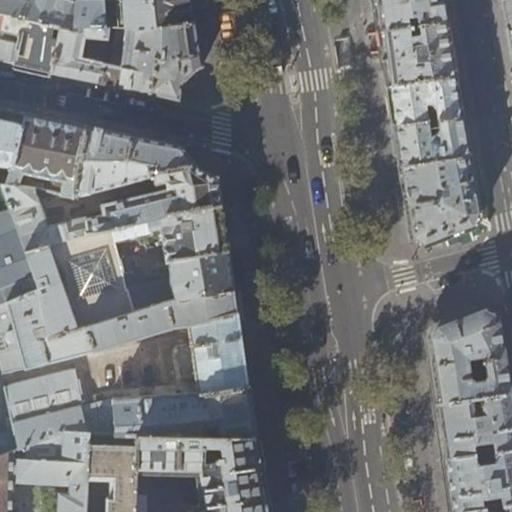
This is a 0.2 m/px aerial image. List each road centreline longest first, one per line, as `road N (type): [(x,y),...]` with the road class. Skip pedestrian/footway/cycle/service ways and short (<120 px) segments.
road 1 (residential): [(302,124),(224,133),(0,84)]
road 2 (residential): [(471,0),(511,236)]
road 3 (primary): [(360,511),(328,303)]
road 4 (residential): [(511,250),(408,291),(328,303)]
road 5 (primary): [(328,303),(302,124)]
road 6 (primary): [(302,124),(283,0)]
